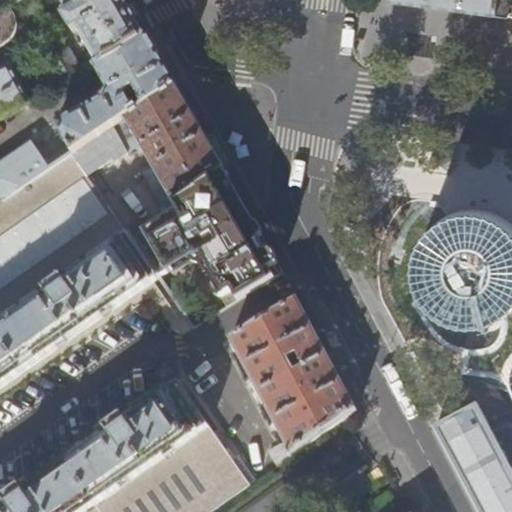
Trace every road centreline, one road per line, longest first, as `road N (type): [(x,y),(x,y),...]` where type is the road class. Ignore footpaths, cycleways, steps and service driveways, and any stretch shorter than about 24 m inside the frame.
road 1 (residential): [(448,511),(299,227),(315,94)]
road 2 (tertiary): [(315,94),(511,119)]
road 3 (residential): [(315,94),(214,71),(160,0)]
